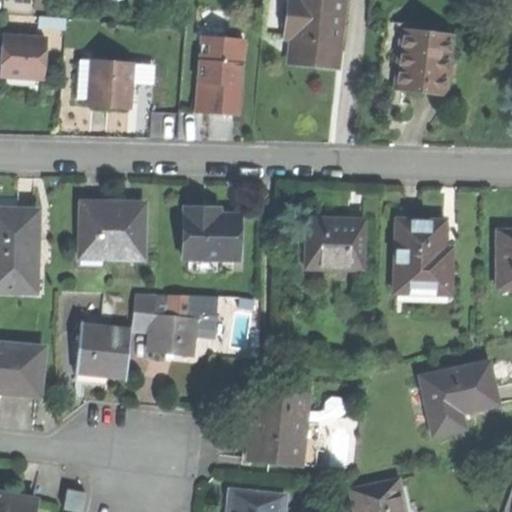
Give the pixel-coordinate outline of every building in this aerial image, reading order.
[(310,65),(337,68),(343,0),(289,0),(286,37),(293,37),(290,63),(310,65)] [(386,22),(379,86),(408,89),(445,93),(452,36),(418,33),(419,25),(386,22)] [(0,45),(0,73),(44,75),(46,36),(1,34),(0,45)] [(202,34),(197,93),(210,94),(208,111),(219,112),(238,114),(245,38),(202,34)] [(77,98),(90,98),(91,59),(78,59),(77,98)] [(91,59),(90,98),(108,99),(131,99),(132,60),(91,59)] [(196,110),(208,111),(210,94),(197,93),(196,110)] [(80,202),(80,257),(143,257),(144,202),(109,202),(80,202)] [(186,205),(185,258),(191,258),(224,258),(242,258),(242,214),(222,213),(212,213),(212,205),(201,205),(186,205)] [(11,209),(0,208),(0,289),(36,290),(38,210),(11,209)] [(306,218),(305,268),(362,270),(364,219),(332,218),(306,218)] [(418,220),(398,220),(398,292),(452,292),(453,263),(445,263),(445,221),(418,220)] [(511,228),(498,229),(498,287),(511,286),(511,228)] [(224,271),(224,258),(191,258),(191,270),(224,271)] [(132,327),(151,328),(151,315),(154,315),(156,292),(135,290),(132,327)] [(172,293),(156,292),(154,315),(170,316),(172,293)] [(172,293),(170,316),(189,317),(190,294),(172,293)] [(196,309),(195,318),(194,332),(215,334),(217,311),(196,309)] [(151,328),(149,349),(169,350),(193,352),(194,332),(195,318),(189,317),(170,316),(154,315),(151,315),(151,328)] [(81,323),(78,374),(101,375),(129,377),(132,327),(81,323)] [(0,342),(0,390),(16,392),(41,393),(44,346),(0,342)] [(421,377),(435,434),(464,427),(460,412),(497,402),(492,381),(487,360),(421,377)] [(250,445),(249,460),(301,463),(304,422),(304,420),(305,412),(306,394),(254,390),(252,425),(251,435),(250,445)] [(320,413),(305,412),(304,420),(320,421),(326,418),(340,419),(346,414),(346,405),(343,399),(330,399),(325,404),(324,410),(320,413)] [(320,424),(304,422),(301,463),(317,465),(320,424)] [(236,434),(251,435),(252,425),(237,424),(236,434)] [(351,487),(356,511),(407,511),(406,506),(400,477),(351,487)] [(81,511),(84,491),(66,489),(64,510),(80,511),(81,511)] [(0,511),(34,511),(37,498),(0,491),(0,511)] [(283,511),(285,497),(231,493),(229,511),(283,511)]
